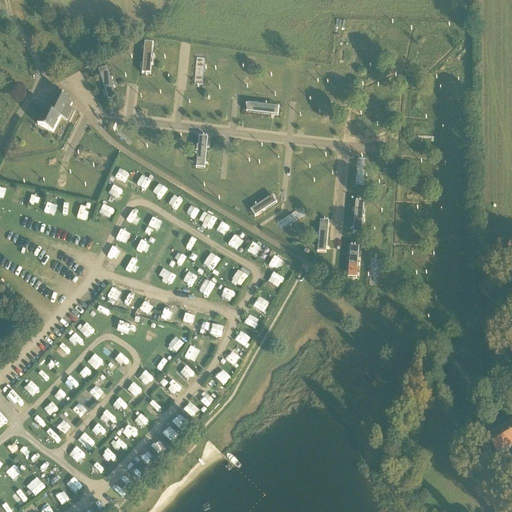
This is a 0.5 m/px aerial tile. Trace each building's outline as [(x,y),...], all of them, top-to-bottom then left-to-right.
[(144,49),(142,75),(151,76),(153,50),(144,49)] [(197,55),(194,87),(203,87),(206,55),(197,55)] [(109,74),(100,77),(109,101),(117,99),(109,74)] [(48,110),(62,117),(70,100),(56,93),(48,110)] [(248,104),(247,112),(272,115),(273,107),(248,104)] [(54,134),(62,117),(48,110),(47,111),(45,111),(38,126),(54,134)] [(200,136),(197,162),(206,163),(208,137),(200,136)] [(116,178),(125,183),(129,174),(120,170),(116,178)] [(143,176),(138,184),(146,190),(151,182),(143,176)] [(154,192),(162,197),(167,189),(159,184),(154,192)] [(110,195),(120,200),(125,191),(114,186),(110,195)] [(13,193),(10,202),(24,207),(27,199),(13,193)] [(273,196),(256,207),(261,214),(278,204),(273,196)] [(356,201),(354,227),(362,228),(364,202),(356,201)] [(103,204),(99,214),(111,219),(115,209),(103,204)] [(196,220),(201,210),(191,205),(186,216),(196,220)] [(78,216),(87,219),(90,210),(81,207),(78,216)] [(301,209),(274,226),(279,233),(306,216),(301,209)] [(132,210),(128,220),(137,225),(141,215),(132,210)] [(207,214),(204,223),(213,227),(217,218),(207,214)] [(158,232),(162,223),(153,218),(148,227),(158,232)] [(217,231),(226,236),(232,227),(223,222),(217,231)] [(128,242),(132,231),(122,228),(118,239),(128,242)] [(186,235),(181,246),(191,250),(196,240),(186,235)] [(230,245),(240,248),(243,239),(234,236),(230,245)] [(139,242),(137,251),(147,254),(150,245),(139,242)] [(256,257),(261,248),(253,243),(248,252),(256,257)] [(351,246),(349,272),(357,273),(359,247),(351,246)] [(212,253),(204,264),(212,271),(221,260),(212,253)] [(372,258),(369,290),(378,291),(380,259),(372,258)] [(167,271),(163,278),(171,283),(176,277),(167,271)] [(184,282),(193,287),(198,277),(189,272),(184,282)] [(273,272),(268,281),(278,287),(284,278),(273,272)] [(206,280),(202,287),(197,284),(194,289),(208,297),(215,285),(206,280)] [(221,288),(216,299),(227,303),(231,292),(221,288)] [(117,307),(121,292),(111,289),(107,304),(117,307)] [(257,298),(254,309),(265,312),(269,301),(257,298)] [(144,302),(140,310),(149,316),(154,307),(144,302)] [(90,315),(100,322),(106,313),(96,306),(90,315)] [(175,321),(176,310),(164,310),(163,320),(175,321)] [(124,333),(134,338),(143,319),(132,314),(124,333)] [(193,324),(195,316),(186,314),(184,321),(193,324)] [(245,324),(255,329),(260,321),(250,315),(245,324)] [(85,321),(77,328),(85,336),(92,329),(85,321)] [(204,322),(202,329),(208,331),(211,324),(204,322)] [(145,341),(154,344),(159,328),(150,325),(145,341)] [(211,335),(220,337),(223,328),(214,326),(211,335)] [(74,346),(81,339),(74,332),(67,340),(74,346)] [(241,332),(235,341),(245,347),(251,338),(241,332)] [(200,336),(196,345),(206,349),(210,341),(200,336)] [(63,344),(56,350),(64,359),(71,352),(63,344)] [(188,349),(185,359),(194,362),(198,352),(188,349)] [(233,366),(240,359),(232,351),(225,359),(233,366)] [(158,353),(152,361),(162,368),(168,360),(158,353)] [(59,368),(62,365),(54,357),(50,361),(59,368)] [(189,382),(196,374),(184,363),(176,371),(189,382)] [(120,377),(125,373),(118,366),(114,370),(120,377)] [(76,375),(82,382),(91,375),(85,368),(76,375)] [(42,369),(35,377),(44,385),(51,377),(42,369)] [(150,383),(154,378),(145,370),(141,374),(150,383)] [(223,385),(230,378),(222,370),(215,377),(223,385)] [(72,390),(78,384),(72,378),(66,384),(72,390)] [(171,396),(179,386),(171,380),(164,389),(171,396)] [(33,381),(26,388),(31,393),(38,387),(33,381)] [(134,383),(127,390),(135,397),(142,390),(134,383)] [(97,401),(108,390),(102,384),(91,395),(97,401)] [(9,389),(3,396),(10,403),(17,396),(9,389)] [(205,406),(212,399),(203,390),(196,397),(205,406)] [(61,404),(68,399),(62,391),(55,396),(61,404)] [(116,411),(124,403),(118,396),(110,403),(116,411)] [(21,414),(29,404),(24,399),(15,409),(21,414)] [(148,407),(153,414),(159,408),(153,402),(148,407)] [(191,418),(199,411),(191,402),(183,409),(191,418)] [(44,408),(47,415),(57,411),(53,403),(44,408)] [(72,410),(79,418),(87,411),(80,403),(72,410)] [(107,413),(101,420),(108,427),(115,420),(107,413)] [(0,414),(0,421),(5,427),(8,423),(0,414)] [(37,415),(31,422),(39,430),(46,423),(37,415)] [(142,428),(148,422),(141,415),(135,422),(142,428)] [(511,424),(507,426),(503,420),(486,430),(490,438),(488,439),(498,457),(511,449),(511,424)] [(121,433),(129,440),(137,431),(129,425),(121,433)] [(59,426),(57,430),(65,435),(67,431),(59,426)] [(94,434),(104,436),(105,429),(96,427),(94,434)] [(171,443),(178,437),(170,428),(163,434),(171,443)] [(118,435),(114,439),(123,448),(127,444),(118,435)] [(85,436),(78,444),(88,452),(94,445),(85,436)] [(76,462),(83,455),(76,449),(69,455),(76,462)] [(24,451),(20,456),(28,463),(32,458),(24,451)] [(486,453),(479,458),(484,466),(492,462),(486,453)] [(13,480),(21,474),(15,466),(7,473),(13,480)] [(35,477),(21,484),(26,493),(40,486),(35,477)] [(76,492),(81,487),(72,477),(67,482),(76,492)] [(61,503),(67,498),(61,490),(55,495),(61,503)] [(22,492),(14,497),(19,505),(27,500),(22,492)] [(110,497),(109,496),(93,509),(95,511),(108,511),(121,502),(114,494),(110,497)] [(12,511),(6,503),(0,507),(0,511),(12,511)]
